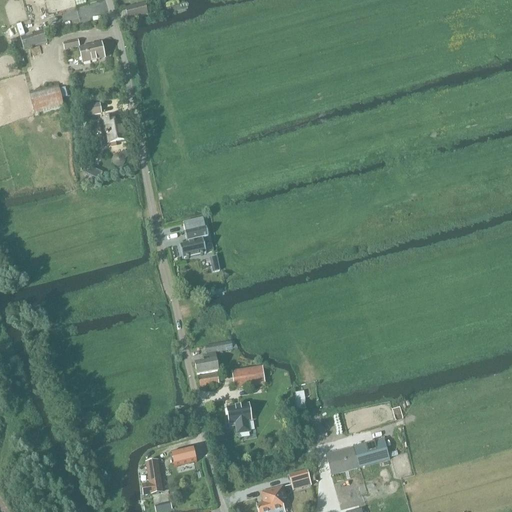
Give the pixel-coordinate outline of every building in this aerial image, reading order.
[(135,8),(125,11),(128,21),(147,16),(146,9),(136,11),(135,8)] [(20,38),(24,50),(47,42),(43,31),(20,38)] [(63,45),(64,50),(79,47),(77,41),(63,45)] [(79,49),(82,64),(104,59),(101,44),(79,49)] [(29,94),(34,116),(64,109),(58,86),(29,94)] [(60,89),(62,99),(69,98),(67,88),(60,89)] [(80,107),(82,117),(101,114),(99,103),(80,107)] [(105,127),(107,136),(109,144),(125,141),(122,123),(118,124),(116,117),(101,120),(102,127),(100,127),(100,128),(105,127)] [(204,219),(182,224),(184,233),(206,228),(204,219)] [(188,244),(179,246),(182,260),(185,259),(185,260),(188,259),(188,258),(199,256),(199,257),(202,256),(202,255),(205,254),(202,239),(207,237),(205,229),(184,234),(186,242),(187,242),(188,244)] [(185,275),(186,275),(187,279),(186,279),(186,280),(185,282),(186,285),(188,286),(188,288),(204,284),(202,274),(206,273),(208,274),(219,272),(216,257),(209,259),(209,261),(199,263),(201,271),(185,275)] [(195,364),(197,376),(218,372),(215,353),(232,350),(230,342),(205,347),(206,354),(207,362),(195,364)] [(232,372),(234,389),(264,384),(261,368),(232,372)] [(219,385),(217,375),(197,378),(199,388),(219,385)] [(292,395),(294,413),(305,412),(303,394),(292,395)] [(226,408),(229,425),(235,424),(237,435),(250,433),(248,422),(251,421),(248,405),(226,408)] [(76,410),(80,420),(85,418),(81,408),(76,410)] [(328,454),(325,454),(330,475),(371,463),(366,443),(354,446),(352,441),(326,448),(328,454)] [(368,447),(371,459),(383,456),(380,444),(368,447)] [(192,448),(171,453),(174,468),(195,463),(192,448)] [(147,472),(149,472),(151,487),(142,488),(143,494),(162,491),(162,487),(159,487),(156,460),(145,461),(147,472)] [(307,471),(288,476),(291,486),(309,481),(307,471)] [(282,488),(260,494),(263,503),(256,505),(257,511),(279,511),(284,511),(281,501),(286,500),(282,488)] [(154,511),(162,511),(172,510),(170,503),(154,506),(154,511)]
